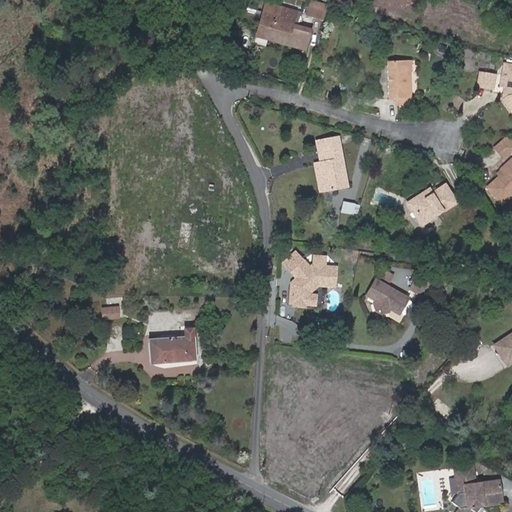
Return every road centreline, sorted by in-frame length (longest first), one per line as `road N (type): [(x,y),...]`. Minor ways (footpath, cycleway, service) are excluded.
road 1 (residential): [(252,486),(261,374),(256,220),(244,147),(215,88)]
road 2 (tertiary): [(0,314),(116,411),(252,486)]
road 3 (unclassified): [(446,138),(215,88)]
road 4 (unknown): [(260,323),(392,351),(411,335),(425,302)]
